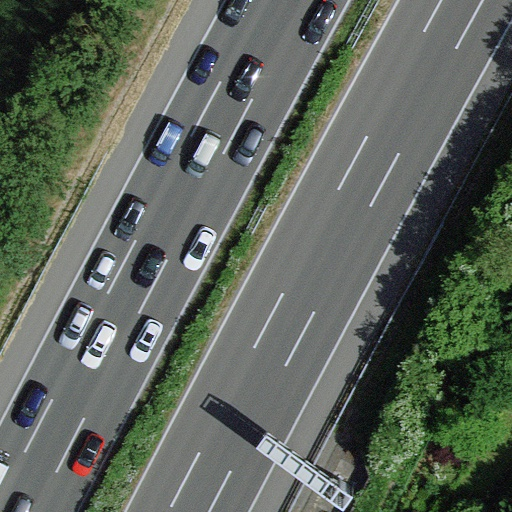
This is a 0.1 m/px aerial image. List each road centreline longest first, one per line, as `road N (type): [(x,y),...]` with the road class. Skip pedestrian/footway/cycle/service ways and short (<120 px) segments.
road 1 (motorway): [(191,511),(465,0)]
road 2 (motorway): [(288,0),(17,511)]
